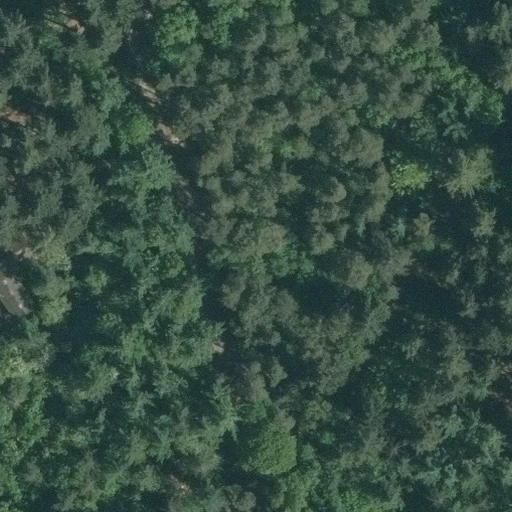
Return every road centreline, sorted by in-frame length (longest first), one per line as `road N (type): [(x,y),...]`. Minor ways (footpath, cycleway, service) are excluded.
road 1 (track): [(220,511),(311,422),(511,124)]
road 2 (track): [(141,0),(260,467)]
